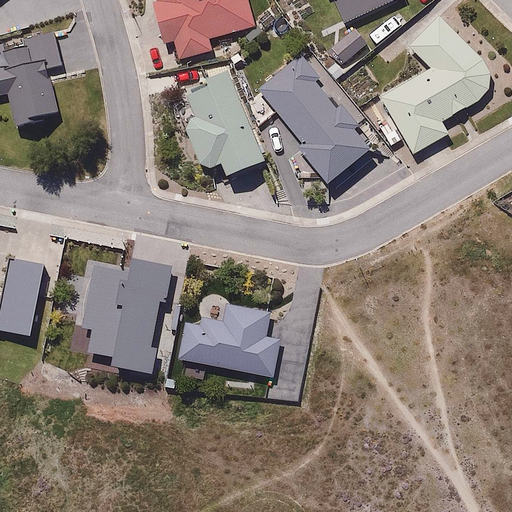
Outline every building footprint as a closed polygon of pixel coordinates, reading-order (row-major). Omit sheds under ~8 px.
[(215,36),(259,24),(252,0),(158,0),(169,40),(178,37),(185,61),(219,52),(215,36)] [(330,0),(342,24),(390,0),(330,0)] [(489,64),(482,53),(441,11),(405,33),(425,67),(377,96),(383,106),(373,112),(393,146),(406,138),(416,155),(453,133),(446,121),(483,99),(487,94),(491,85),(492,74),(489,64)] [(352,28),(329,49),(343,63),(365,42),(352,28)] [(67,36),(0,50),(0,78),(9,76),(21,129),(68,118),(57,69),(73,65),(67,36)] [(305,56),(262,87),(332,182),(376,150),(359,127),(368,120),(352,99),(342,107),(305,56)] [(270,159),(230,69),(187,88),(199,116),(186,122),(206,168),(223,161),(229,176),(270,159)] [(276,118),(260,123),(269,149),(285,143),(276,118)] [(125,268),(94,262),(82,325),(91,326),(87,348),(110,353),(108,361),(148,369),(169,261),(128,254),(125,268)] [(0,298),(0,328),(36,337),(52,264),(15,256),(5,300),(0,298)] [(187,316),(180,358),(279,376),(286,336),(270,333),(274,310),(232,302),(228,323),(187,316)]
